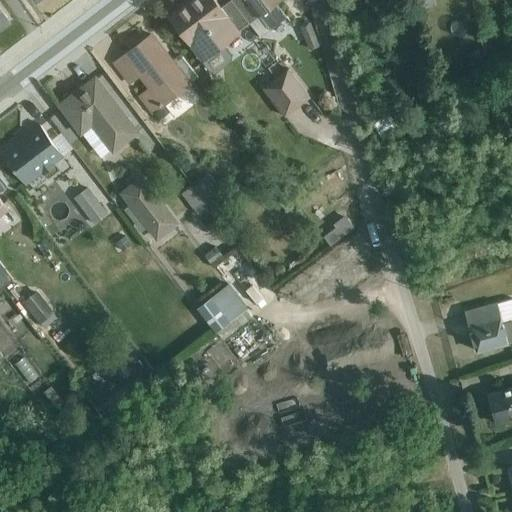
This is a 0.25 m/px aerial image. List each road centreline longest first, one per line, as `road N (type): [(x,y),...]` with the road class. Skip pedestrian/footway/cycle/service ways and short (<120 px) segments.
road 1 (residential): [(318,0),(468,511)]
road 2 (tertiary): [(0,91),(115,0)]
